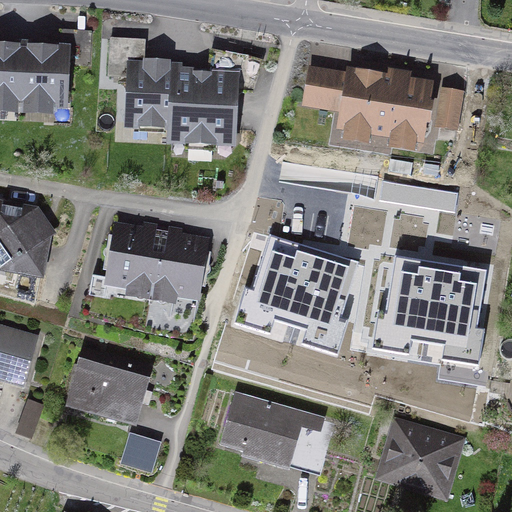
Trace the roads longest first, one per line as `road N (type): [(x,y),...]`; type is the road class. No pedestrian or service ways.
road 1 (residential): [(457,47),(151,0)]
road 2 (residential): [(0,454),(181,511)]
